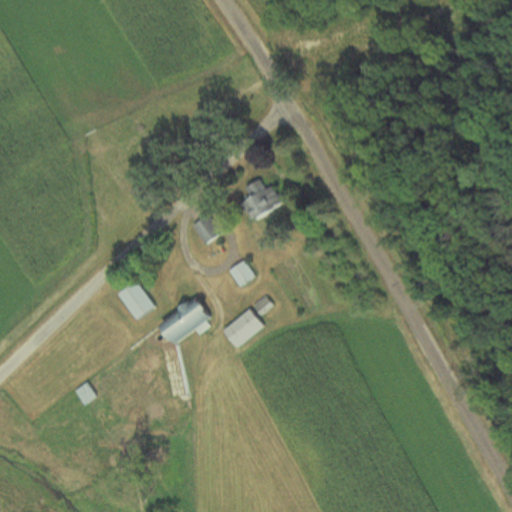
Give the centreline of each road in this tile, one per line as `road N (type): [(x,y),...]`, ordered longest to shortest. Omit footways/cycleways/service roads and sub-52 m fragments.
road 1 (residential): [(511,493),(223,0)]
road 2 (residential): [(0,372),(291,108)]
